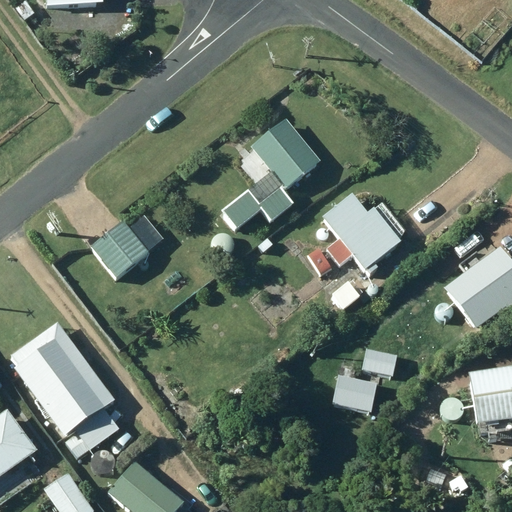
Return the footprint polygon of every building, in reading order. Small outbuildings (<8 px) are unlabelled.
[(47,0),(48,20),(105,19),(104,0),(47,0)] [(252,145),(287,186),(322,157),(287,116),(252,145)] [(354,190),(324,214),(341,237),(328,248),(340,263),(354,253),(366,267),(403,238),(376,204),(369,209),(354,190)] [(249,193),(230,208),(235,214),(228,220),(236,229),(261,208),(249,193)] [(93,244),(118,274),(164,236),(146,213),(130,226),(124,219),(93,244)] [(268,236),(259,245),(265,251),(274,242),(268,236)] [(446,285),(478,326),(508,304),(511,308),(511,307),(511,257),(501,243),(446,285)] [(308,252),(322,271),(333,264),(320,244),(308,252)] [(334,292),(345,307),(362,296),(350,280),(334,292)] [(243,316),(247,324),(255,319),(252,312),(243,316)] [(15,367),(66,434),(63,436),(79,458),(121,427),(104,405),(116,396),(58,319),(13,353),(20,363),(15,367)] [(364,367),(394,374),(398,354),(368,347),(364,367)] [(480,419),(511,414),(511,363),(473,369),(480,419)] [(334,402),(373,411),(379,383),(340,374),(334,402)] [(9,407),(0,413),(0,501),(22,487),(9,469),(38,448),(9,407)] [(109,490),(136,511),(173,511),(185,498),(136,458),(109,490)] [(45,488),(61,511),(91,511),(96,509),(70,471),(45,488)] [(463,473),(449,482),(457,494),(471,485),(463,473)]
